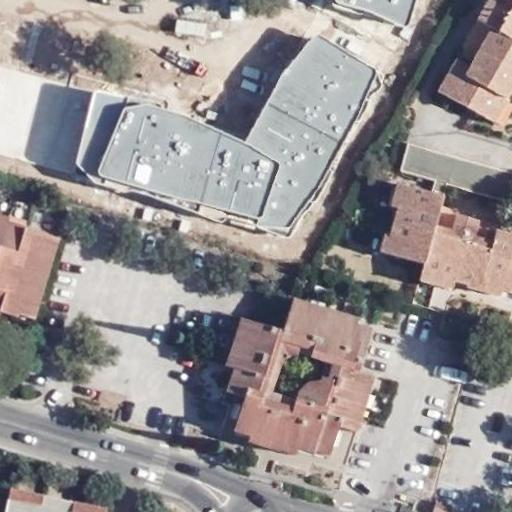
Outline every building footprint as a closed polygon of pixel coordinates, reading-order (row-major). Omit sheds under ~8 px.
[(337,0),(339,8),(406,28),(414,0),(337,0)] [(482,42),(473,59),(468,63),(455,56),(437,87),(492,120),(511,86),(511,0),(488,0),(469,33),(482,42)] [(463,43),(473,59),(482,42),(469,33),(463,43)] [(382,73),(315,34),(276,90),(236,141),(154,103),(96,92),(79,166),(106,186),(286,229),(324,177),(382,73)] [(406,140),(511,176),(511,144),(414,112),(406,140)] [(443,242),(437,257),(458,264),(461,255),(501,270),(504,264),(511,265),(511,208),(490,201),(486,210),(478,207),(483,194),(445,182),(449,169),(402,152),(394,176),(402,179),(393,206),(389,205),(383,222),(424,236),(443,242)] [(0,215),(15,218),(17,211),(18,207),(0,202),(0,215)] [(29,227),(31,219),(32,216),(17,211),(15,218),(13,223),(29,227)] [(0,304),(4,306),(21,310),(23,308),(26,297),(45,302),(61,241),(46,238),(50,224),(31,219),(29,227),(13,223),(15,218),(0,215),(0,304)] [(46,238),(61,241),(66,229),(50,224),(46,238)] [(421,252),(437,257),(443,242),(424,236),(421,252)] [(295,285),(293,294),(355,312),(357,302),(295,285)] [(305,429),(336,436),(340,417),(343,407),(366,413),(372,393),(359,390),(368,360),(364,359),(372,328),(352,322),(355,312),(293,294),(286,318),(250,309),(237,356),(233,371),(250,376),(248,386),(241,410),(258,415),(254,427),(302,439),(305,429)] [(26,297),(23,308),(43,312),(45,302),(26,297)] [(226,354),(237,356),(250,309),(241,306),(226,354)] [(460,334),(466,315),(445,310),(440,329),(460,334)] [(376,317),(355,312),(352,322),(372,328),(376,317)] [(359,390),(372,393),(381,365),(368,360),(359,390)] [(230,382),(248,386),(250,376),(233,371),(230,382)] [(343,407),(340,417),(365,422),(366,413),(343,407)] [(236,423),(254,427),(258,415),(241,410),(236,423)] [(299,448),(302,439),(254,427),(251,435),(299,448)] [(332,448),(336,436),(305,429),(302,439),(332,448)] [(15,487),(12,499),(65,511),(108,511),(109,510),(15,487)] [(65,511),(12,499),(8,511),(65,511)]
